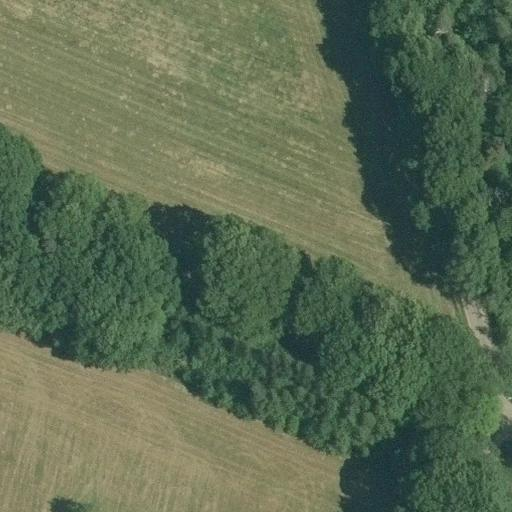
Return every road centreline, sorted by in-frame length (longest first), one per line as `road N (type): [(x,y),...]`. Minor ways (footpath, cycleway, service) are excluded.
road 1 (unclassified): [(485,400),(0,201)]
road 2 (unclassified): [(485,400),(484,353),(374,0)]
